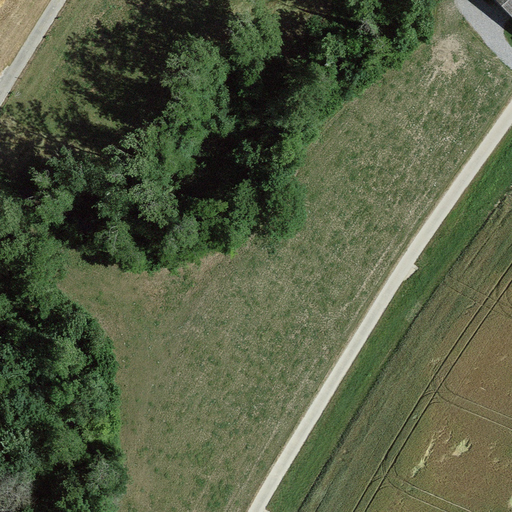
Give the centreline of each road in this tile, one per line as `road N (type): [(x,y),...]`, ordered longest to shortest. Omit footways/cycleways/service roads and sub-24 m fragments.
road 1 (track): [(258,511),(353,350),(511,110)]
road 2 (track): [(66,0),(0,108)]
